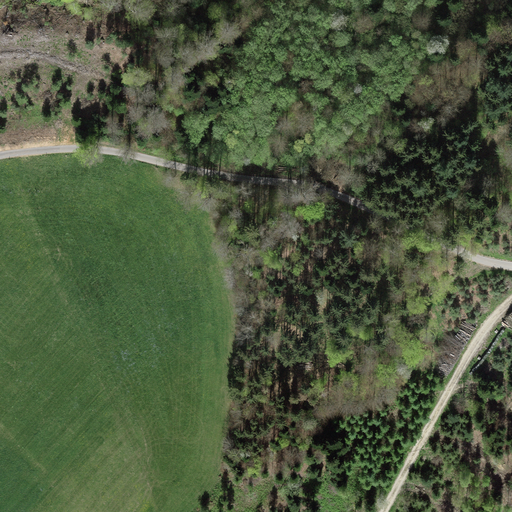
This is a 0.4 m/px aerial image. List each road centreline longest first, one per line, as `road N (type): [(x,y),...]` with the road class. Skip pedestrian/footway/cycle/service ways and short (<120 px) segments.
road 1 (residential): [(511,265),(471,256),(303,185),(120,152),(0,155)]
road 2 (track): [(383,511),(458,374),(511,305)]
